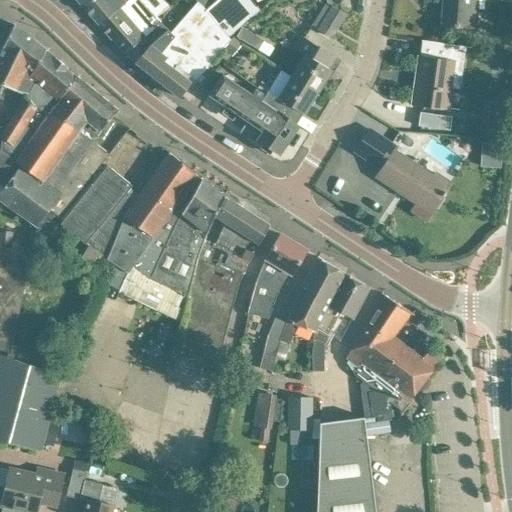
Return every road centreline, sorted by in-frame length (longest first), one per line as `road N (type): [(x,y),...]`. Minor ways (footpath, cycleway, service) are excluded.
road 1 (unclassified): [(287,203),(140,103),(28,0)]
road 2 (unclassified): [(506,303),(469,303),(426,289),(287,203)]
road 3 (residential): [(381,0),(364,78),(287,203)]
